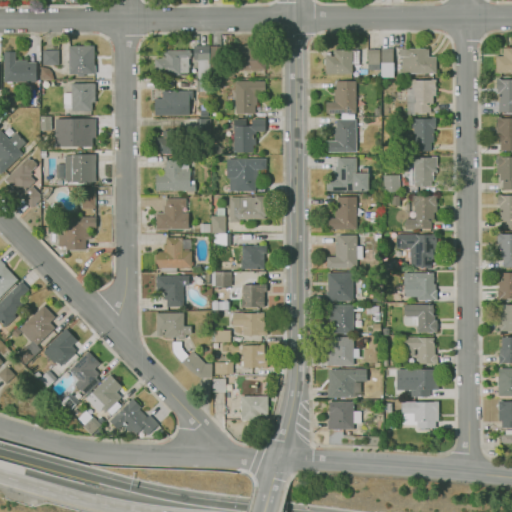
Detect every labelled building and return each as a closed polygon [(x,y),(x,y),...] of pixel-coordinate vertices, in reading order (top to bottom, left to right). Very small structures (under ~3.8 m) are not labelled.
[(238,70),(238,59),(230,59),(230,46),(264,44),(265,69),(238,70)] [(198,78),(198,60),(194,60),(194,45),(209,45),(210,78),(198,78)] [(84,76),(79,76),(79,74),(69,74),(69,46),(94,46),(94,65),(96,65),(96,72),(94,72),(94,74),(84,74),(84,76)] [(226,76),(210,76),(211,46),(223,46),(223,71),(226,71),(226,76)] [(381,62),(381,48),(393,48),(393,63),(381,62)] [(436,73),(402,73),(402,56),(400,56),(400,48),(426,48),(426,49),(429,49),(429,56),(436,56),(436,73)] [(511,73),(496,73),(496,56),(503,56),(503,48),(511,48),(511,73)] [(352,74),(326,74),(326,55),(327,55),(327,52),(331,52),(331,55),(333,55),(333,50),(352,49),(352,50),(359,50),(360,64),(352,64),(352,74)] [(368,70),(368,49),(379,49),(380,70),(368,70)] [(43,65),(43,50),(58,50),(59,65),(43,65)] [(155,76),(155,72),(155,58),(162,58),(162,50),(191,50),(191,52),(192,52),(192,56),(191,56),(191,58),(189,58),(189,64),(190,64),(190,67),(189,67),(189,75),(155,76)] [(12,83),(7,83),(7,82),(4,82),(4,51),(15,51),(15,60),(28,60),(28,62),(37,62),(37,82),(12,81),(12,83)] [(393,63),(394,63),(394,78),(381,78),(381,77),(381,72),(381,62),(393,63)] [(42,79),(41,78),(41,66),(48,68),(52,72),(54,79),(42,79)] [(511,112),(499,112),(499,93),(497,93),(497,89),(496,89),(496,78),(500,78),(500,79),(511,79),(511,112)] [(415,115),(407,115),(407,89),(411,89),(411,79),(415,79),(415,80),(431,80),(431,79),(437,79),(436,82),(436,85),(436,96),(433,96),(433,104),(431,104),(431,113),(415,113),(415,115)] [(197,92),(196,85),(195,81),(197,81),(197,80),(209,80),(209,91),(197,92)] [(255,113),(236,114),(235,81),(265,81),(266,92),(257,92),(257,105),(255,105),(255,113)] [(356,113),(325,113),(325,102),(334,102),(334,90),(336,90),(336,81),(356,81),(356,113)] [(92,111),(72,111),(72,108),(64,108),(64,92),(72,92),(72,83),(96,83),(96,102),(92,102),(92,111)] [(189,115),(155,115),(155,98),(162,98),(162,91),(170,91),(193,90),(193,99),(188,99),(189,115)] [(357,152),(326,152),(326,141),(335,141),(335,128),(337,128),(337,119),(342,119),(342,113),(355,113),(355,119),(356,119),(357,152)] [(511,150),(500,150),(500,133),(496,133),(496,126),(497,126),(497,117),(501,117),(501,118),(511,118),(511,150)] [(55,146),(56,118),(95,118),(95,138),(92,138),(92,146),(55,146)] [(196,129),(208,129),(208,118),(195,118),(196,129)] [(431,151),(413,151),(413,142),(415,142),(415,135),(414,135),(414,128),(412,128),(412,118),(432,119),(432,118),(436,118),(436,128),(434,128),(433,143),(431,143),(431,151)] [(253,152),(234,152),(234,126),(233,126),(233,119),(246,119),(246,125),(252,125),(252,119),(265,119),(265,132),(256,132),(256,145),(253,145),(253,152)] [(0,174),(0,129),(9,139),(15,132),(25,142),(18,149),(21,153),(0,174)] [(185,154),(157,153),(157,137),(163,137),(163,129),(186,130),(185,154)] [(212,154),(211,144),(218,144),(218,148),(224,147),(224,154),(212,154)] [(96,183),(72,182),(72,181),(65,181),(65,155),(72,155),(72,153),(96,154),(96,183)] [(431,186),(414,186),(414,185),(409,185),(409,166),(408,166),(408,156),(416,156),(416,157),(432,157),(432,156),(437,156),(437,173),(434,173),(434,181),(431,181),(431,186)] [(511,189),(503,189),(503,180),(500,181),(500,173),(497,174),(496,156),(502,156),(502,157),(511,156),(511,189)] [(36,166),(31,172),(32,173),(30,175),(35,181),(20,195),(4,179),(28,157),(30,159),(31,158),(37,163),(36,166)] [(256,191),(236,191),(236,190),(229,190),(229,178),(227,178),(227,158),(266,158),(266,170),(258,170),(258,182),(256,182),(256,191)] [(368,190),(327,190),(327,180),(335,180),(335,167),(337,167),(337,163),(337,158),(356,158),(356,173),(360,173),(360,168),(368,168),(368,173),(369,173),(368,190)] [(194,194),(187,194),(187,191),(186,191),(186,190),(156,191),(156,174),(163,174),(163,167),(166,167),(166,159),(181,159),(181,166),(189,166),(189,169),(190,169),(190,170),(195,170),(195,183),(196,183),(196,191),(194,191),(194,194)] [(384,192),(384,175),(399,175),(400,192),(384,192)] [(41,200),(33,207),(32,206),(31,207),(24,200),(25,199),(21,195),(31,185),(41,194),(41,200)] [(44,201),(42,199),(41,191),(44,187),(50,186),(52,188),(51,190),(50,194),(44,201)] [(96,208),(80,208),(80,187),(96,187),(96,208)] [(511,228),(503,228),(503,219),(500,219),(500,205),(497,205),(497,194),(502,194),(502,196),(511,195),(511,228)] [(431,228),(415,228),(415,229),(405,229),(405,218),(415,218),(415,205),(412,205),(412,195),(432,196),(432,195),(437,195),(437,199),(436,199),(436,202),(437,202),(437,212),(434,212),(434,221),(431,221),(431,228)] [(240,222),(230,222),(229,197),(251,196),(251,197),(255,197),(255,196),(266,196),(266,216),(265,216),(265,219),(240,219),(240,222)] [(325,229),(325,218),(335,218),(335,205),(337,205),(337,197),(356,197),(357,228),(325,229)] [(156,230),(156,213),(163,212),(163,206),(166,206),(166,199),(186,198),(186,207),(182,207),(182,213),(188,213),(189,229),(156,230)] [(212,233),(211,216),(217,216),(217,208),(224,208),(225,215),(226,232),(212,233)] [(85,249),(64,248),(64,246),(57,246),(57,234),(65,234),(65,231),(63,231),(63,230),(56,229),(56,216),(96,217),(96,227),(88,227),(88,233),(91,233),(90,238),(87,238),(87,241),(85,241),(85,249)] [(210,233),(200,232),(200,223),(210,223),(210,233)] [(231,245),(215,245),(214,233),(231,233),(231,245)] [(511,266),(503,267),(503,258),(500,258),(500,250),(498,251),(497,233),(502,233),(502,234),(511,234),(511,266)] [(432,267),(415,267),(415,266),(410,266),(410,249),(405,249),(405,248),(397,248),(396,235),(432,234),(437,234),(437,244),(436,244),(436,259),(432,259),(432,267)] [(327,268),(327,257),(328,257),(335,257),(335,244),(337,244),(337,235),(357,235),(357,246),(362,246),(362,259),(357,259),(357,267),(327,268)] [(177,272),(162,272),(161,268),(156,268),(156,251),(164,251),(164,244),(166,244),(166,237),(183,237),(183,239),(191,239),(191,249),(183,249),(183,250),(192,250),(192,268),(177,268),(177,272)] [(264,269),(241,268),(241,259),(242,259),(242,245),(267,245),(267,253),(265,253),(264,269)] [(0,295),(0,260),(5,265),(4,266),(17,279),(0,295)] [(232,286),(215,287),(215,272),(231,271),(232,286)] [(327,301),(326,291),(328,291),(328,273),(352,272),(353,300),(327,301)] [(418,300),(417,283),(406,284),(406,282),(404,282),(404,273),(434,272),(434,277),(435,281),(434,281),(434,284),(436,284),(436,289),(437,299),(434,299),(434,300),(418,300)] [(511,298),(498,299),(498,290),(498,288),(499,288),(499,279),(501,279),(501,273),(511,272),(511,298)] [(189,285),(183,285),(183,306),(167,307),(167,299),(165,299),(165,292),(156,293),(156,276),(189,276),(189,285)] [(4,327),(0,322),(0,301),(21,281),(28,289),(19,298),(25,303),(13,314),(15,316),(4,327)] [(255,308),(255,307),(242,307),(241,298),(243,298),(243,284),(266,284),(267,292),(264,292),(264,307),(255,308)] [(213,309),(213,300),(221,300),(221,309),(213,309)] [(24,364),(15,355),(25,345),(26,346),(31,341),(21,332),(16,337),(11,332),(16,327),(18,329),(43,304),(55,316),(49,322),(54,327),(54,328),(57,332),(48,341),(44,337),(37,344),(40,348),(24,364)] [(353,333),(328,333),(327,304),(353,304),(353,333)] [(437,332),(418,332),(418,325),(406,325),(404,324),(404,316),(404,305),(433,304),(433,314),(435,314),(435,319),(437,319),(437,332)] [(511,331),(498,332),(498,322),(499,322),(499,310),(501,310),(501,305),(511,305),(511,331)] [(177,339),(177,336),(164,336),(164,334),(157,334),(157,329),(156,329),(155,312),(156,312),(183,312),(183,325),(192,325),(192,334),(186,334),(186,337),(183,339),(177,339)] [(267,335),(243,335),(243,326),(232,326),(232,312),(244,312),(244,313),(260,313),(260,312),(264,312),(264,321),(265,321),(265,328),(267,328),(267,335)] [(381,334),(373,334),(373,323),(381,323),(381,334)] [(60,366),(56,361),(54,364),(42,352),(47,347),(46,346),(65,328),(77,340),(72,345),(76,350),(60,366)] [(230,341),(215,342),(214,330),(230,330),(230,341)] [(354,365),(327,365),(327,355),(328,355),(328,346),(327,346),(327,337),(353,337),(353,348),(359,348),(359,358),(353,358),(354,365)] [(418,364),(417,349),(414,349),(414,355),(404,355),(404,348),(405,348),(404,337),(419,337),(419,338),(435,337),(435,339),(434,339),(434,345),(435,345),(435,354),(437,354),(438,363),(418,364)] [(501,364),(498,364),(498,353),(499,353),(499,347),(502,347),(502,337),(511,337),(511,363),(501,363),(501,364)] [(212,378),(199,377),(190,370),(181,361),(175,355),(172,351),(172,346),(172,341),(181,342),(181,347),(184,351),(188,355),(192,351),(204,363),(211,363),(212,378)] [(267,368),(243,367),(243,354),(242,354),(242,349),(240,349),(240,345),(242,345),(259,345),(259,344),(264,344),(264,354),(265,354),(265,359),(267,359),(267,368)] [(81,391),(74,383),(78,379),(69,369),(88,351),(99,363),(94,368),(99,374),(96,377),(100,381),(90,390),(86,386),(81,391)] [(214,374),(214,362),(232,361),(232,373),(214,374)] [(5,383),(0,378),(0,370),(6,365),(14,374),(5,383)] [(511,396),(498,396),(498,368),(511,368),(511,396)] [(353,397),(328,397),(328,387),(329,387),(329,369),(367,369),(367,381),(361,381),(361,396),(353,396),(353,397)] [(411,397),(411,390),(397,390),(397,369),(438,369),(438,389),(429,389),(430,396),(411,397)] [(46,388),(38,379),(48,370),(56,378),(46,388)] [(37,379),(33,375),(37,371),(41,375),(37,379)] [(105,412),(101,408),(98,412),(85,398),(110,374),(122,386),(116,392),(121,397),(105,412)] [(12,388),(8,384),(17,375),(21,378),(12,388)] [(226,392),(212,392),(212,378),(226,378),(226,392)] [(68,412),(60,403),(71,393),(74,396),(73,396),(78,401),(78,400),(79,401),(68,412)] [(267,421),(262,421),(262,414),(259,414),(259,420),(258,420),(258,421),(251,421),(251,420),(250,420),(247,420),(245,420),(245,421),(241,421),(241,420),(240,420),(240,418),(240,416),(240,413),(240,412),(240,410),(239,410),(239,405),(240,405),(240,403),(239,403),(239,400),(240,400),(240,396),(267,395),(267,413),(267,421)] [(151,439),(141,429),(135,434),(132,430),(126,436),(118,428),(117,429),(109,421),(133,398),(141,406),(138,409),(146,417),(149,414),(162,428),(151,439)] [(511,427),(502,428),(501,421),(498,421),(498,400),(503,400),(503,401),(511,401),(511,427)] [(353,429),(334,428),(334,429),(328,429),(328,419),(329,419),(329,401),(354,401),(353,429)] [(436,428),(416,428),(416,424),(410,424),(410,420),(401,420),(401,401),(416,401),(416,402),(434,402),(434,401),(439,401),(439,421),(436,421),(436,428)] [(90,434),(82,426),(84,424),(78,417),(85,410),(92,417),(92,416),(100,425),(90,434)] [(511,443),(503,443),(503,442),(500,442),(500,435),(503,435),(503,434),(511,434),(511,443)]
